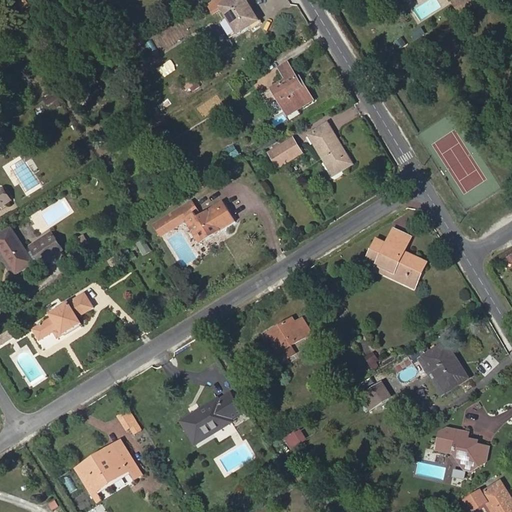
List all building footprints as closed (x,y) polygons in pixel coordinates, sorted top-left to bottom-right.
[(250,9),(251,9),(245,0),(233,0),(222,7),(238,34),(258,23),(250,9)] [(459,0),(456,1),(462,11),(473,4),(470,0),(459,0)] [(413,35),(415,40),(425,34),(423,29),(413,35)] [(399,49),(405,45),(402,39),(396,43),(399,49)] [(288,116),(313,101),(299,78),(297,79),(288,65),(280,69),(287,81),(272,90),(288,116)] [(333,175),(352,164),(328,125),(309,136),(333,175)] [(278,168),(302,154),(293,140),(270,154),(278,168)] [(0,207),(12,199),(5,188),(0,191),(0,207)] [(156,226),(163,235),(187,221),(201,242),(235,221),(223,204),(199,219),(196,215),(199,212),(193,203),(156,226)] [(0,245),(18,274),(34,263),(12,229),(0,236),(0,245)] [(43,263),(68,250),(56,229),(31,242),(43,263)] [(377,271),(415,290),(427,263),(406,253),(412,239),(395,231),(389,245),(379,241),(369,261),(379,266),(377,271)] [(144,255),(152,250),(145,238),(137,243),(144,255)] [(55,332),(59,338),(82,324),(79,317),(94,308),(86,294),(52,315),(54,319),(35,330),(42,340),(55,332)] [(296,354),(291,347),(312,335),(304,321),(297,325),(294,320),(269,335),(285,361),(296,354)] [(16,337),(13,330),(4,335),(8,342),(16,337)] [(427,351),(422,354),(425,359),(443,389),(461,378),(453,364),(457,361),(447,343),(429,355),(427,351)] [(373,365),(379,361),(375,353),(368,357),(373,365)] [(461,378),(443,389),(425,359),(421,361),(442,397),(469,380),(457,361),(453,364),(461,378)] [(364,397),(372,409),(390,398),(383,386),(364,397)] [(233,421),(245,413),(232,394),(221,402),(220,400),(183,422),(197,445),(234,423),(233,421)] [(131,430),(138,426),(128,411),(122,415),(131,430)] [(135,436),(142,432),(138,426),(131,430),(135,436)] [(305,430),(287,436),(291,447),(309,441),(305,430)] [(487,463),(490,449),(478,446),(469,444),(470,440),(470,435),(447,430),(442,433),(438,451),(454,454),(458,459),(469,462),(468,471),(473,472),(487,463)] [(137,480),(144,476),(123,441),(82,466),(82,467),(97,492),(99,492),(132,472),(137,480)] [(465,470),(468,471),(469,462),(458,459),(465,470)] [(99,492),(97,492),(82,467),(77,470),(98,504),(104,501),(99,492)] [(493,511),(511,511),(511,499),(502,483),(483,494),(482,492),(467,501),(473,511),(475,511),(488,504),(493,511)] [(55,511),(60,508),(56,501),(51,505),(55,511)]
